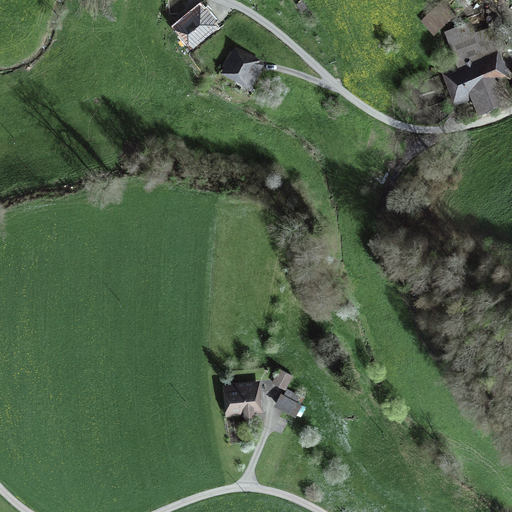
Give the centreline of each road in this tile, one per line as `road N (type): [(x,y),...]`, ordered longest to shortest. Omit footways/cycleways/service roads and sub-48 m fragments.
road 1 (unclassified): [(511,110),(434,130),(390,122),(225,0)]
road 2 (unclassified): [(321,511),(285,494),(243,488),(159,511)]
